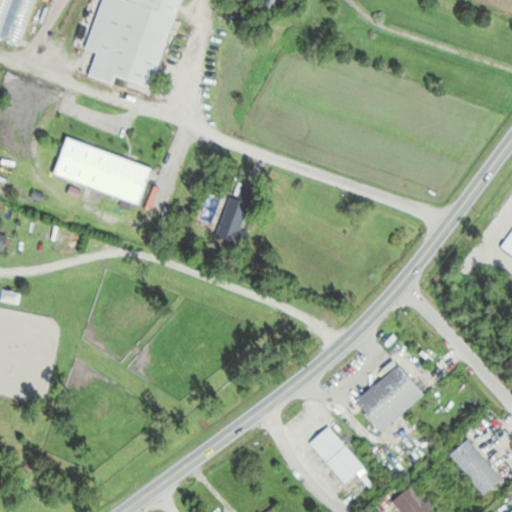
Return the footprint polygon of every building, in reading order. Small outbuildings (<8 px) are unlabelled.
[(0,0),(0,27),(24,35),(35,0),(0,0)] [(154,89),(181,0),(129,0),(130,0),(128,0),(102,0),(86,50),(96,53),(88,76),(114,85),(117,77),(154,89)] [(262,0),(261,12),(284,15),(286,0),(262,0)] [(68,137),(55,175),(140,204),(153,166),(68,137)] [(230,196),(216,236),(242,245),(247,231),(241,229),(255,190),(242,186),(238,198),(230,196)] [(20,293),(2,290),(0,301),(18,304),(20,293)] [(382,430),(425,394),(400,364),(357,400),(382,430)] [(345,484),(364,468),(330,426),(311,442),(345,484)] [(450,454),(484,495),(503,480),(469,439),(450,454)] [(432,511),(412,486),(393,501),(401,511),(432,511)]
